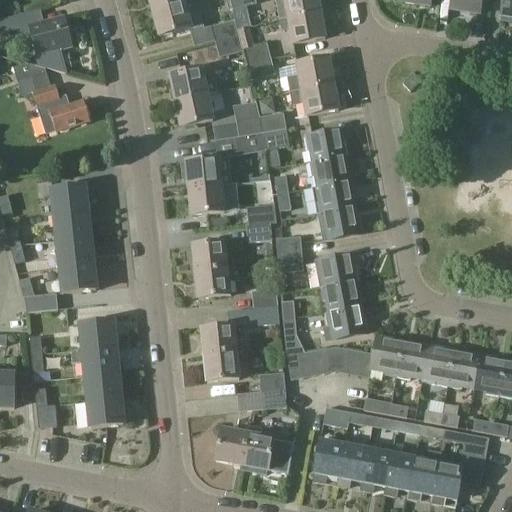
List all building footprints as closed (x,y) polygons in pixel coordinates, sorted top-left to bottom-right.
[(150,0),(154,13),(185,5),(183,0),(150,0)] [(253,0),(228,0),(232,12),(255,6),(253,0)] [(319,0),(285,0),(289,22),(323,15),(319,0)] [(451,0),(449,12),(479,17),(481,0),(451,0)] [(511,0),(503,0),(500,20),(510,21),(509,28),(511,28),(511,0)] [(189,19),(185,5),(154,13),(161,39),(189,31),(190,35),(204,31),(199,16),(189,19)] [(323,15),(289,22),(278,24),(279,33),(291,31),(294,47),(327,41),(323,15)] [(22,17),(0,22),(0,37),(26,30),(22,17)] [(36,44),(29,46),(32,60),(72,49),(62,20),(32,29),(36,44)] [(234,23),(211,29),(215,46),(239,40),(234,23)] [(242,54),(239,40),(215,46),(219,60),(242,54)] [(266,46),(243,52),(243,54),(247,70),(270,63),(266,46)] [(295,69),(278,72),(280,82),(286,81),(289,95),(301,93),(335,87),(330,59),(294,66),(295,69)] [(274,77),(270,63),(247,70),(251,83),(274,77)] [(203,72),(172,78),(177,104),(208,97),(217,95),(215,83),(206,85),(203,72)] [(43,75),(17,83),(21,99),(32,95),(45,138),(89,124),(83,104),(69,109),(66,99),(59,101),(55,89),(48,91),(43,75)] [(412,77),(410,78),(401,88),(410,95),(420,84),(412,77)] [(301,93),(289,95),(291,108),(302,106),(304,120),(340,114),(340,112),(344,111),(344,107),(343,102),(341,99),(337,100),(335,88),(335,87),(301,93)] [(214,123),(208,97),(177,104),(183,129),(214,123)] [(272,101),(258,104),(261,118),(275,116),(272,101)] [(256,108),(234,111),(239,142),(261,138),(258,122),(256,108)] [(284,118),(258,122),(261,138),(286,134),(284,118)] [(310,165),(348,159),(343,133),(306,140),(310,165)] [(286,134),(261,138),(264,155),(289,151),(286,134)] [(261,138),(239,142),(241,158),(264,155),(261,138)] [(348,159),(310,165),(315,191),(353,185),(348,159)] [(215,162),(187,165),(180,166),(182,184),(189,183),(190,192),(223,189),(232,188),(229,161),(215,162)] [(276,198),(288,196),(285,179),(273,180),(274,187),(276,198)] [(357,210),(353,185),(315,191),(320,217),(357,210)] [(57,218),(90,214),(87,188),(54,192),(57,218)] [(225,216),(223,189),(190,192),(193,219),(225,216)] [(288,196),(276,198),(278,214),(290,213),(288,196)] [(7,198),(0,200),(0,210),(2,220),(12,218),(7,198)] [(303,206),(308,232),(318,230),(314,204),(303,206)] [(245,229),(269,226),(275,226),(273,208),(245,211),(247,227),(245,228),(245,229)] [(357,210),(320,217),(325,243),(362,236),(357,210)] [(93,240),(90,214),(57,218),(60,244),(93,240)] [(14,226),(4,228),(9,248),(19,245),(14,226)] [(269,226),(245,229),(246,246),(271,244),(269,226)] [(277,259),(301,258),(299,239),(275,242),(277,259)] [(96,267),(93,240),(60,244),(63,270),(96,267)] [(19,245),(9,248),(14,267),(24,264),(19,245)] [(225,245),(194,248),(196,275),(228,272),(233,272),(231,258),(227,259),(225,245)] [(352,256),(314,263),(319,291),(320,291),(357,284),(352,256)] [(303,274),(301,258),(277,259),(278,276),(303,274)] [(96,267),(63,270),(66,297),(99,293),(96,267)] [(228,272),(196,275),(199,302),(231,299),(229,283),(234,283),(233,272),(228,272)] [(23,301),(33,300),(28,281),(19,284),(23,301)] [(260,281),(232,285),(233,294),(261,290),(260,281)] [(362,310),(357,284),(320,291),(325,317),(362,310)] [(275,292),(251,294),(252,311),(252,312),(277,310),(275,292)] [(33,300),(23,301),(27,316),(56,313),(55,298),(33,300)] [(282,322),(294,321),(292,304),(280,305),(282,322)] [(277,310),(252,312),(254,327),(254,329),(279,327),(277,310)] [(327,330),(322,331),(325,345),(367,338),(362,310),(325,317),(327,329),(327,330)] [(294,321),(282,322),(284,339),(296,338),(294,321)] [(84,352),(117,349),(114,323),(81,326),(84,352)] [(228,330),(202,332),(205,359),(236,356),(244,355),(242,343),(235,344),(234,329),(234,327),(228,327),(228,330)] [(370,375),(369,381),(381,383),(382,377),(396,380),(403,342),(377,337),(373,357),(370,375)] [(31,359),(41,357),(39,340),(29,341),(31,359)] [(403,342),(396,380),(423,384),(429,347),(403,342)] [(429,347),(423,384),(448,389),(455,351),(429,347)] [(117,349),(84,352),(71,353),(72,366),(85,365),(86,378),(120,375),(117,349)] [(334,350),(320,353),(324,377),(335,375),(334,350)] [(346,377),(350,353),(334,350),(335,375),(346,377)] [(455,351),(448,389),(473,393),(480,356),(455,351)] [(324,377),(320,353),(309,355),(313,379),(324,377)] [(362,355),(350,353),(346,377),(357,379),(362,355)] [(309,355),(298,357),(302,381),(313,379),(309,355)] [(362,355),(357,379),(368,382),(368,381),(369,381),(370,375),(373,357),(362,355)] [(239,382),(236,356),(205,359),(208,386),(239,382)] [(480,356),(473,393),(498,398),(505,360),(480,356)] [(41,357),(31,359),(33,376),(43,375),(41,357)] [(302,381),(298,357),(286,359),(290,383),(302,381)] [(511,361),(505,360),(498,398),(511,400),(511,361)] [(122,401),(120,375),(86,378),(89,404),(122,401)] [(262,396),(285,393),(283,375),(258,378),(260,395),(236,397),(236,398),(262,396)] [(0,378),(0,410),(14,410),(15,379),(0,378)] [(36,411),(46,410),(44,392),(34,393),(36,411)] [(286,410),(285,393),(262,396),(264,413),(286,410)] [(262,396),(236,398),(237,415),(264,413),(262,396)] [(122,401),(89,404),(91,430),(125,427),(122,401)] [(365,401),(362,413),(389,418),(391,407),(391,406),(365,401)] [(407,410),(391,407),(389,418),(405,421),(407,410)] [(46,410),(36,411),(38,432),(57,430),(55,409),(46,410)] [(348,425),(350,415),(325,410),(322,427),(346,432),(348,425)] [(440,428),(443,416),(425,413),(423,424),(440,428)] [(373,419),(350,415),(348,425),(372,429),(373,419)] [(458,419),(443,416),(440,428),(456,431),(458,419)] [(397,424),(373,419),(372,429),(395,434),(397,424)] [(474,422),(472,434),(489,437),(491,425),(474,422)] [(421,428),(397,424),(395,434),(419,438),(421,428)] [(491,425),(489,437),(506,441),(508,429),(506,428),(491,425)] [(444,433),(421,428),(419,438),(442,443),(444,433)] [(242,468),(248,437),(221,432),(215,463),(242,468)] [(444,433),(442,443),(463,447),(465,436),(444,433)] [(465,436),(463,447),(462,449),(486,453),(488,441),(465,436)] [(248,437),(242,468),(254,471),(253,475),(265,477),(266,473),(288,477),(294,446),(275,442),(248,437)] [(320,443),(314,476),(312,485),(323,487),(325,478),(338,480),(344,447),(320,443)] [(344,447),(338,480),(336,489),(346,491),(348,482),(362,484),(367,452),(344,447)] [(362,484),(360,493),(370,495),(372,486),(385,489),(391,456),(393,449),(381,447),(379,454),(367,452),(362,484)] [(486,453),(462,449),(460,460),(483,465),(486,453)] [(409,493),(407,502),(418,504),(419,495),(432,497),(438,465),(440,456),(427,454),(425,462),(415,460),(409,493)] [(385,489),(383,498),(393,499),(395,490),(409,493),(415,460),(391,456),(385,489)] [(460,460),(459,468),(463,469),(462,473),(481,477),(483,465),(460,460)] [(438,465),(432,497),(431,506),(440,508),(442,499),(456,502),(454,510),(455,510),(460,485),(479,489),(481,477),(462,473),(463,469),(459,468),(438,465)]
